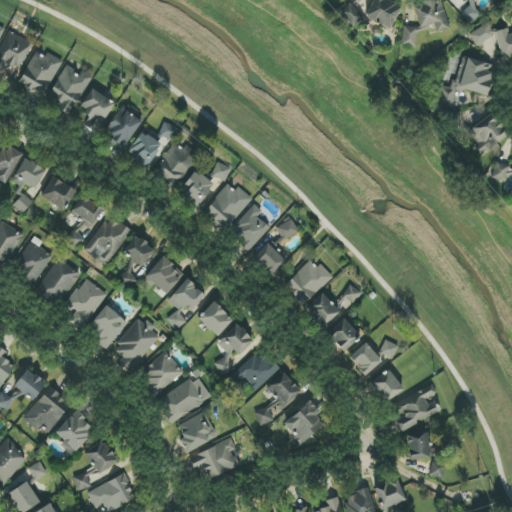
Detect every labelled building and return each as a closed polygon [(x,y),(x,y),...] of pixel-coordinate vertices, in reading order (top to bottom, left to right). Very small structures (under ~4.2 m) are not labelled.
[(373,0),(365,18),(391,29),(402,6),(389,0),(373,0)] [(401,46),(416,48),(417,30),(434,25),(436,33),(448,29),(449,23),(444,7),(435,6),(434,1),(433,1),(413,7),(417,22),(417,25),(412,26),(403,25),(401,46)] [(363,18),(348,4),(339,14),(354,28),(363,18)] [(481,14),(471,4),(460,14),(470,24),(481,14)] [(511,17),(507,28),(493,31),(488,23),(469,34),(476,47),(493,37),(497,36),(499,47),(501,49),(503,60),(505,64),(511,59),(511,17)] [(32,43),(8,32),(0,51),(0,74),(3,76),(7,65),(20,70),(32,43)] [(63,61),(47,52),(45,56),(36,52),(18,83),(43,97),(63,61)] [(486,96),(494,65),(462,58),(454,91),(441,88),(436,106),(452,109),(457,89),(486,96)] [(50,97),(62,103),(59,110),(72,116),(90,75),(78,70),(78,71),(65,65),(50,97)] [(80,112),(92,117),(87,128),(99,133),(114,101),(90,90),(80,112)] [(122,151),(141,122),(121,109),(102,138),(122,151)] [(453,134),(466,130),(461,112),(448,116),(453,134)] [(508,131),(488,113),(469,134),(477,142),(473,147),(484,157),(508,131)] [(169,142),(177,130),(167,122),(158,134),(169,142)] [(149,169),(163,145),(141,132),(127,155),(149,169)] [(199,156),(186,145),(183,149),(175,143),(153,173),(175,189),(199,156)] [(0,148),(0,181),(6,184),(23,154),(10,147),(7,152),(0,148)] [(46,171),(25,158),(14,177),(35,189),(46,171)] [(192,171),(180,194),(201,206),(217,178),(224,182),(231,169),(217,162),(208,179),(192,171)] [(64,211),(76,191),(53,176),(40,196),(64,211)] [(251,201),(230,182),(203,212),(224,231),(251,201)] [(72,212),(92,226),(103,209),(82,196),(72,212)] [(262,212),(254,205),(229,235),(249,252),(270,228),(258,217),(262,212)] [(107,266),(131,232),(109,216),(85,250),(107,266)] [(285,262),(280,257),(274,247),(299,232),(294,223),(290,219),(284,224),(276,228),(279,233),(271,241),(268,242),(254,257),(272,275),(285,262)] [(24,234),(1,222),(0,222),(0,267),(4,269),(24,234)] [(141,268),(155,250),(136,235),(122,252),(141,268)] [(18,279),(34,288),(52,255),(29,242),(15,266),(23,271),(18,279)] [(162,258),(145,277),(166,295),(182,277),(162,258)] [(284,285),(303,306),(332,278),(313,258),(284,285)] [(57,260),(35,292),(57,307),(79,274),(57,260)] [(107,294),(86,279),(67,307),(74,312),(70,319),(84,328),(107,294)] [(205,297),(188,279),(167,300),(177,310),(167,320),(177,331),(187,321),(180,314),(185,308),(189,313),(205,297)] [(355,305),(362,292),(350,285),(342,297),(355,305)] [(233,320),(213,302),(198,319),(218,337),(233,320)] [(128,322),(105,306),(87,333),(109,348),(128,322)] [(111,353),(132,370),(162,334),(141,317),(111,353)] [(345,353),(361,337),(343,319),(327,336),(345,353)] [(235,352),(239,356),(254,341),(236,324),(217,345),(226,353),(214,366),(225,377),(234,368),(227,361),(235,352)] [(399,347),(386,340),(380,352),(393,358),(399,347)] [(349,356),(364,376),(381,364),(366,344),(349,356)] [(0,388),(15,366),(3,358),(7,352),(0,347),(0,388)] [(233,376),(241,385),(246,380),(257,391),(279,369),(260,350),(233,376)] [(137,373),(153,396),(184,375),(168,352),(137,373)] [(46,384),(27,369),(14,386),(32,401),(46,384)] [(404,389),(389,370),(370,385),(386,404),(404,389)] [(285,406),(301,391),(284,373),(268,388),(285,406)] [(190,382),(157,400),(169,422),(211,399),(200,379),(191,384),(190,382)] [(440,412),(432,396),(437,393),(434,386),(394,406),(400,418),(391,423),(396,433),(440,412)] [(18,390),(13,388),(11,396),(0,393),(0,392),(0,408),(10,412),(18,390)] [(38,432),(41,428),(48,434),(71,406),(50,388),(23,420),(38,432)] [(320,413),(309,401),(284,425),(302,445),(323,425),(316,417),(320,413)] [(255,411),(260,426),(274,421),(268,407),(255,411)] [(55,433),(64,441),(60,446),(71,456),(95,430),(75,411),(55,433)] [(188,453),(217,437),(204,413),(175,428),(188,453)] [(409,460),(429,459),(428,434),(408,435),(409,460)] [(0,448),(0,486),(26,458),(7,440),(0,448)] [(84,454),(99,474),(118,461),(102,440),(84,454)] [(189,456),(194,471),(203,468),(207,479),(240,467),(235,455),(238,454),(233,440),(189,456)] [(47,474),(39,462),(28,469),(35,481),(47,474)] [(442,479),(446,466),(432,462),(429,476),(442,479)] [(73,478),(79,492),(94,485),(89,475),(96,472),(94,468),(73,478)] [(110,511),(136,502),(125,476),(85,492),(93,511),(110,511)] [(382,511),(393,511),(397,511),(395,505),(405,501),(397,480),(374,488),(382,511)] [(6,495),(17,511),(24,511),(40,502),(26,482),(6,495)] [(349,511),(375,511),(370,489),(345,494),(349,511)] [(313,511),(342,511),(339,497),(325,501),(327,508),(314,511),(313,511)]
